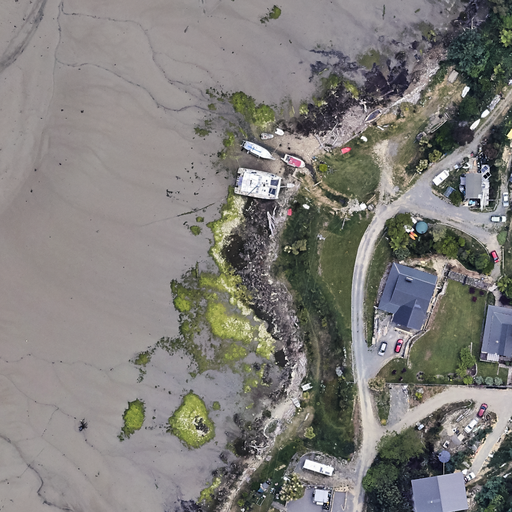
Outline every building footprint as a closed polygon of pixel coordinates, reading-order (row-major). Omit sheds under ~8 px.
[(423,226),(415,217),(404,227),(412,236),(423,226)] [(339,240),(331,241),(333,259),(341,258),(339,240)] [(436,275),(393,262),(378,309),(422,322),(436,275)] [(511,351),(511,309),(492,307),(485,353),(511,357),(511,351)] [(404,320),(398,335),(408,339),(414,324),(404,320)] [(447,461),(443,447),(434,449),(437,463),(447,461)] [(327,492),(314,491),(313,502),(326,503),(327,492)]
